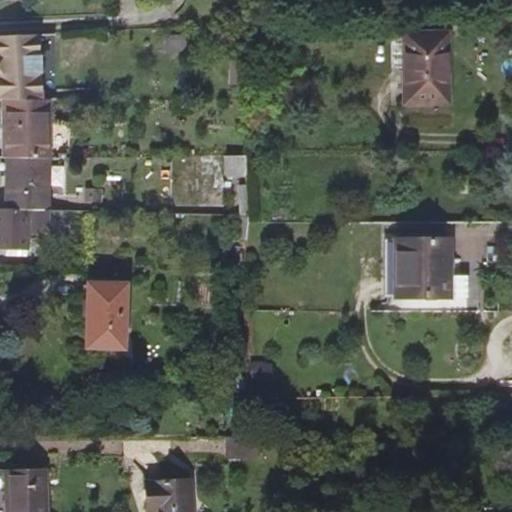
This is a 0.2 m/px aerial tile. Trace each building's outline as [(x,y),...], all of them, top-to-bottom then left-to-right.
[(445,104),(444,33),(398,33),(399,105),(445,104)] [(181,52),(180,35),(157,36),(158,53),(181,52)] [(90,88),(88,45),(53,46),(56,89),(90,88)] [(51,158),(53,100),(3,101),(2,138),(0,137),(0,158),(3,159),(51,158)] [(49,212),(51,158),(3,159),(3,179),(2,210),(44,211),(49,212)] [(462,193),(463,179),(452,179),(452,193),(462,193)] [(246,217),(245,184),(235,185),(237,217),(246,217)] [(101,200),(102,189),(86,188),(85,199),(101,200)] [(43,235),(44,211),(2,210),(1,210),(0,209),(0,251),(22,252),(24,234),(43,235)] [(243,240),(245,224),(246,225),(246,217),(237,217),(227,217),(227,239),(243,240)] [(448,301),(447,242),(395,242),(395,301),(448,301)] [(262,285),(246,285),(245,315),(261,315),(261,294),(262,285)] [(122,352),(123,289),(84,288),(85,353),(122,352)] [(292,315),(291,295),(261,294),(261,315),(292,315)] [(271,386),(272,371),(253,370),(252,386),(271,386)] [(455,442),(455,437),(418,437),(418,456),(433,455),(432,442),(455,442)] [(42,511),(41,472),(1,473),(1,511),(42,511)] [(141,485),(143,511),(153,511),(152,511),(189,511),(188,482),(141,485)]
